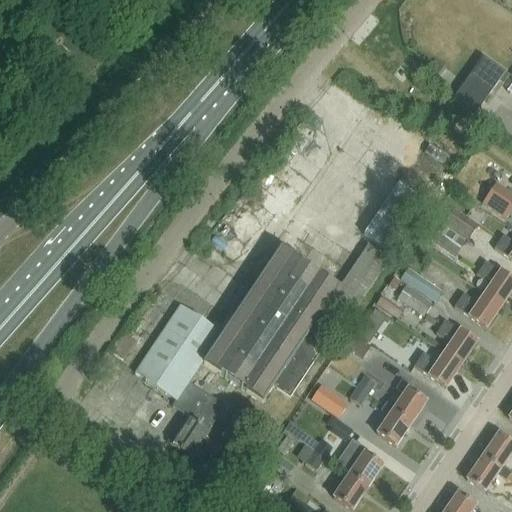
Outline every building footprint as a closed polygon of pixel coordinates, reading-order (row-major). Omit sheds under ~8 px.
[(507,78),(482,60),(452,101),(475,117),(498,84),(501,87),(507,78)] [(426,207),(397,187),(363,236),(392,256),(426,207)] [(511,201),(494,189),(482,207),(505,222),(511,212),(511,201)] [(452,212),(442,227),(466,243),(476,228),(452,212)] [(430,244),(455,260),(464,246),(440,229),(430,244)] [(511,263),(511,248),(508,246),(510,242),(504,238),(494,251),(511,263)] [(291,400),(345,320),(348,322),(389,262),(368,248),(339,292),(279,251),(222,336),(203,365),(263,405),(274,389),(291,400)] [(485,297),(502,309),(511,293),(511,282),(486,264),(477,277),(483,282),(486,279),(494,284),(485,297)] [(398,283),(435,308),(442,296),(406,272),(398,283)] [(401,286),(394,280),(388,289),(395,294),(401,286)] [(431,308),(404,290),(395,302),(422,321),(431,308)] [(486,332),(502,309),(485,297),(476,310),(468,304),(470,301),(463,296),(454,310),(486,332)] [(381,299),(376,308),(398,323),(404,314),(381,299)] [(203,365),(222,336),(180,308),(135,376),(176,403),(189,384),(203,365)] [(379,329),(386,319),(374,311),(368,321),(379,329)] [(453,343),(444,356),(461,368),(477,345),(445,323),(436,336),(443,341),(445,337),(453,343)] [(349,337),(342,348),(362,362),(370,351),(349,337)] [(446,391),(461,368),(444,356),(435,369),(427,363),(430,360),(423,355),(414,369),(446,391)] [(362,380),(355,391),(366,398),(373,387),(362,380)] [(404,397),(395,411),(392,414),(411,427),(426,405),(408,392),(410,389),(401,383),(396,391),(404,397)] [(209,433),(225,409),(189,384),(176,403),(172,409),(187,418),(189,420),(171,447),(191,461),(210,433),(209,433)] [(321,389),(311,403),(338,423),(348,408),(321,389)] [(355,391),(347,402),(359,409),(366,398),(355,391)] [(392,414),(395,411),(386,405),(381,413),(389,419),(377,437),(396,450),(411,427),(392,414)] [(274,434),(265,428),(256,443),(265,449),(274,434)] [(501,472),(503,469),(511,455),(511,445),(498,436),(483,459),(501,472)] [(304,437),(299,444),(314,454),(324,461),(331,451),(321,444),(319,447),(304,437)] [(294,446),(287,440),(276,452),(284,458),(294,446)] [(360,462),(351,475),(349,478),(367,491),(383,469),(364,456),(366,453),(357,447),(351,456),(360,462)] [(295,468),(275,454),(265,468),(286,482),(295,468)] [(306,466),(316,473),(324,461),(314,454),(306,466)] [(511,474),(503,469),(501,472),(483,459),(467,482),(485,495),(498,476),(506,482),(511,474)] [(349,478),(351,475),(343,469),(337,477),(345,483),(333,501),(349,511),(353,511),(367,491),(349,478)] [(314,511),(306,507),(310,501),(296,491),(283,511),(284,511),(314,511)] [(473,511),(476,508),(458,496),(446,511),(473,511)]
